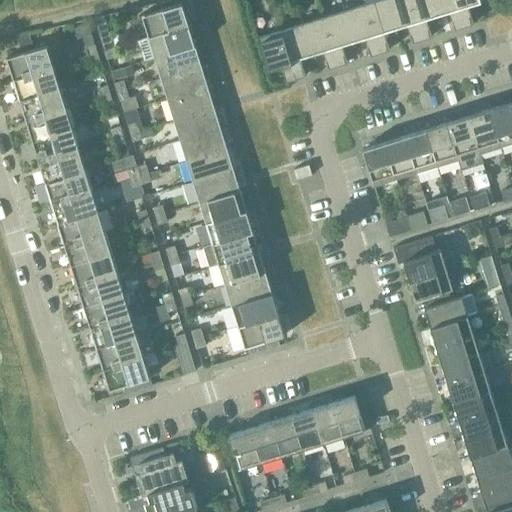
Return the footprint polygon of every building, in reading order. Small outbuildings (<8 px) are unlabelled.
[(142,15),(148,36),(189,24),(181,0),(168,0),(155,3),(157,10),(142,15)] [(387,0),(374,0),(365,3),(380,52),(390,49),(384,32),(396,28),(387,0)] [(410,0),(387,0),(396,28),(408,24),(413,41),(422,39),(410,0)] [(433,0),(410,0),(422,39),(432,36),(426,19),(438,15),(433,0)] [(456,0),(433,0),(438,15),(450,11),(455,29),(464,26),(456,0)] [(480,0),(456,0),(464,26),(474,23),(468,6),(481,2),(480,0)] [(365,3),(344,9),(354,41),(366,37),(371,54),(380,52),(365,3)] [(344,9),(323,16),(338,65),(348,62),(342,45),(354,41),(344,9)] [(323,16),(302,22),(312,54),(324,50),(329,68),(338,65),(323,16)] [(302,22),(281,29),(296,78),(306,75),(300,57),(312,54),(302,22)] [(148,36),(155,57),(195,44),(189,24),(148,36)] [(99,32),(104,50),(113,47),(108,29),(99,32)] [(296,78),(281,29),(259,36),(269,67),(281,63),(287,81),(296,78)] [(6,57),(13,78),(54,66),(47,44),(34,48),(30,35),(17,38),(22,52),(6,57)] [(86,46),(88,55),(97,52),(95,43),(86,46)] [(155,57),(161,77),(202,65),(195,44),(155,57)] [(113,47),(104,50),(107,58),(116,56),(113,47)] [(97,52),(88,55),(91,63),(100,60),(97,52)] [(111,70),(113,79),(135,73),(132,64),(111,70)] [(161,77),(167,98),(208,86),(202,65),(161,77)] [(13,78),(19,99),(60,86),(54,66),(13,78)] [(114,82),(117,91),(126,88),(124,80),(114,82)] [(98,88),(101,96),(110,93),(108,85),(98,88)] [(19,99),(26,119),(66,107),(60,86),(19,99)] [(167,98),(174,119),(214,106),(208,86),(167,98)] [(126,88),(117,91),(120,100),(129,97),(126,88)] [(110,93),(101,96),(104,105),(113,102),(110,93)] [(511,108),(510,102),(489,109),(501,147),(511,143),(511,108)] [(174,119),(180,139),(221,127),(214,106),(174,119)] [(26,119),(32,140),(73,127),(66,107),(26,119)] [(489,109),(468,115),(480,153),(501,147),(489,109)] [(447,122),(459,160),(461,169),(483,162),(480,153),(468,115),(447,122)] [(127,124),(130,132),(139,130),(136,121),(127,124)] [(447,122),(426,128),(438,166),(459,160),(447,122)] [(111,129),(114,137),(123,135),(120,126),(111,129)] [(32,140),(39,161),(79,148),(73,127),(32,140)] [(180,139),(187,160),(227,148),(221,127),(180,139)] [(426,128),(405,135),(417,173),(438,166),(426,128)] [(139,130),(130,132),(132,141),(142,138),(139,130)] [(123,135),(114,137),(116,146),(126,143),(123,135)] [(405,135),(384,141),(396,179),(417,173),(405,135)] [(396,179),(384,141),(362,148),(374,186),(396,179)] [(39,161),(45,181),(85,169),(79,148),(39,161)] [(187,160),(193,181),(234,168),(227,148),(187,160)] [(146,163),(136,166),(139,175),(148,172),(146,163)] [(293,169),(296,179),(312,174),(309,164),(293,169)] [(127,169),(130,178),(139,175),(136,166),(127,169)] [(193,181),(200,202),(240,189),(234,168),(193,181)] [(45,181),(51,202),(92,189),(85,169),(45,181)] [(148,172),(139,175),(142,183),(151,180),(148,172)] [(139,175),(130,178),(132,186),(142,183),(139,175)] [(495,186),(500,200),(511,196),(507,183),(495,186)] [(51,202),(58,223),(98,210),(92,189),(51,202)] [(200,202),(206,222),(246,210),(240,189),(200,202)] [(470,196),(474,209),(490,204),(486,191),(470,196)] [(153,207),(155,215),(165,212),(162,204),(153,207)] [(428,209),(432,222),(448,218),(444,204),(428,209)] [(451,208),(453,216),(465,212),(463,205),(451,208)] [(137,212),(139,220),(149,217),(146,209),(137,212)] [(58,223),(64,244),(105,231),(98,210),(58,223)] [(206,222),(212,243),(253,230),(246,210),(206,222)] [(427,224),(423,211),(407,216),(411,229),(427,224)] [(165,212),(155,215),(158,224),(167,221),(165,212)] [(385,222),(390,236),(411,229),(407,216),(385,222)] [(149,217),(139,220),(142,229),(151,226),(149,217)] [(489,228),(492,238),(500,236),(497,226),(489,228)] [(209,266),(219,263),(259,251),(253,230),(212,243),(203,246),(209,266)] [(64,244),(71,264),(111,252),(105,231),(64,244)] [(404,261),(410,280),(447,269),(441,249),(436,250),(432,235),(393,247),(398,263),(404,261)] [(500,236),(492,238),(495,247),(503,245),(500,236)] [(166,248),(168,257),(177,254),(175,245),(166,248)] [(149,253),(152,262),(161,259),(159,250),(149,253)] [(219,263),(225,284),(266,272),(259,251),(219,263)] [(71,264),(77,285),(118,272),(111,252),(71,264)] [(492,252),(482,256),(490,283),(501,280),(492,252)] [(177,254),(168,257),(171,265),(180,262),(177,254)] [(161,259),(152,262),(155,270),(164,267),(161,259)] [(501,265),(504,275),(511,272),(508,262),(501,265)] [(125,282),(126,286),(156,277),(152,264),(118,275),(118,272),(77,285),(83,305),(124,293),(121,283),(125,282)] [(447,269),(410,280),(416,299),(424,297),(427,306),(451,299),(448,289),(453,288),(447,269)] [(225,284),(231,305),(272,292),(266,272),(225,284)] [(178,289),(181,298),(190,295),(188,286),(178,289)] [(162,294),(165,303),(174,300),(171,291),(162,294)] [(231,305),(238,325),(278,313),(272,292),(231,305)] [(83,305),(90,326),(130,314),(124,293),(83,305)] [(451,299),(427,306),(424,307),(430,326),(467,315),(477,312),(471,293),(461,296),(461,295),(451,299)] [(496,295),(499,305),(506,303),(503,293),(496,295)] [(190,295),(181,298),(184,306),(193,303),(190,295)] [(174,300),(165,303),(168,311),(177,308),(174,300)] [(506,303),(499,305),(501,315),(509,312),(506,303)] [(278,313),(238,325),(245,347),(285,334),(278,313)] [(90,326),(96,347),(137,334),(130,314),(90,326)] [(430,326),(436,345),(473,333),(467,315),(430,326)] [(191,330),(194,339),(203,336),(200,327),(191,330)] [(175,335),(178,344),(187,341),(184,332),(175,335)] [(436,345),(442,363),(479,352),(473,333),(436,345)] [(96,347),(103,367),(143,355),(137,334),(96,347)] [(203,336),(194,339),(197,347),(206,345),(203,336)] [(187,341),(178,344),(174,345),(182,374),(196,370),(187,341)] [(442,363),(447,381),(484,370),(479,352),(442,363)] [(143,355),(103,367),(109,389),(150,376),(143,355)] [(447,381),(453,400),(490,388),(484,370),(447,381)] [(453,400),(459,418),(496,407),(490,388),(453,400)] [(354,395),(333,402),(343,436),(365,430),(354,395)] [(333,402),(312,408),(323,443),(343,436),(333,402)] [(459,418),(465,437),(502,426),(496,407),(459,418)] [(312,408),(292,415),(302,449),(323,443),(312,408)] [(292,415),(271,421),(282,456),(302,449),(292,415)] [(271,421),(250,428),(261,462),(282,456),(271,421)] [(465,437),(470,455),(507,444),(502,426),(465,437)] [(261,462),(250,428),(228,434),(239,469),(261,462)] [(470,455),(476,474),(511,462),(511,459),(507,444),(470,455)] [(148,493),(183,482),(189,480),(182,459),(176,461),(173,451),(165,454),(163,447),(130,457),(133,465),(139,463),(143,477),(137,479),(142,495),(148,493)] [(511,462),(476,474),(482,492),(511,482),(511,462)] [(367,468),(354,472),(357,480),(369,476),(367,468)] [(357,480),(354,472),(343,475),(345,484),(357,480)] [(325,481),(313,485),(316,493),(328,489),(325,481)] [(188,511),(191,511),(197,509),(191,487),(185,489),(183,482),(148,493),(152,506),(146,508),(147,511),(188,511)] [(511,482),(482,492),(487,510),(511,502),(511,482)] [(316,493),(313,485),(301,488),(304,497),(316,493)] [(284,493),(272,497),(274,506),(287,502),(284,493)] [(232,511),(239,510),(235,497),(226,499),(229,511),(232,511)] [(274,506),(272,497),(260,501),(263,509),(274,506)] [(390,511),(387,499),(365,505),(366,511),(390,511)] [(511,511),(511,502),(487,510),(487,511),(511,511)]
